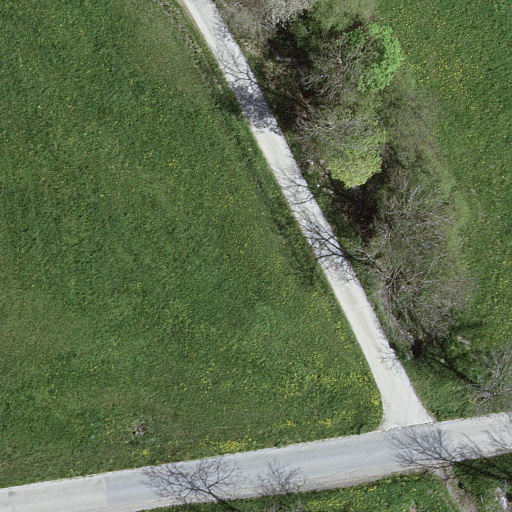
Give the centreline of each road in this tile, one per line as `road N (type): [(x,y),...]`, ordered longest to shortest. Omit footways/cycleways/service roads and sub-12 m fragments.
road 1 (track): [(196,0),(357,306),(422,449)]
road 2 (tertiary): [(511,433),(31,511)]
